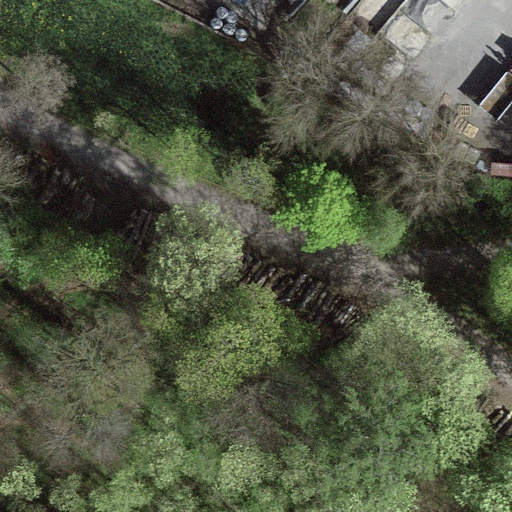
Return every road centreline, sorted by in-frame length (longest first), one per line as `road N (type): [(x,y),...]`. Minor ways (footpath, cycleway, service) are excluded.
road 1 (track): [(0,107),(175,194),(314,243),(396,256),(511,249)]
road 2 (track): [(314,243),(511,363)]
